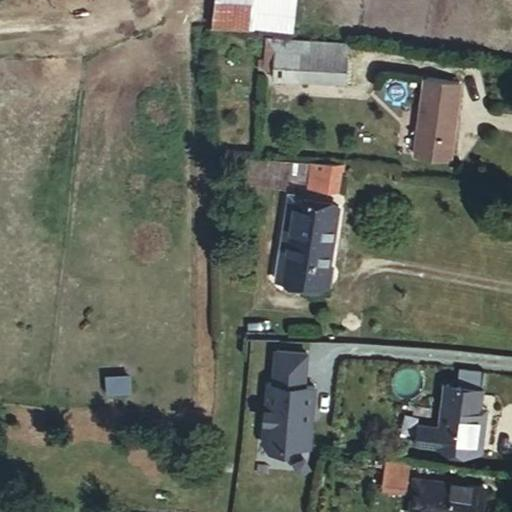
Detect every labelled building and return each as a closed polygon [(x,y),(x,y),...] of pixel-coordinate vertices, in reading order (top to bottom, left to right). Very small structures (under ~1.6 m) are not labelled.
[(342,69),(343,32),(275,30),(275,68),(342,69)] [(428,53),(425,103),(459,106),(466,55),(428,53)] [(305,150),(301,174),(337,176),(339,156),(305,150)] [(295,190),(288,263),(329,269),(338,196),(329,197),(331,185),(302,180),(300,191),(295,190)] [(471,327),(466,344),(487,347),(484,361),(492,361),(496,329),(471,327)] [(449,389),(456,390),(482,392),(484,379),(489,380),(495,380),(497,363),(492,361),(484,361),(487,347),(466,344),(455,342),(454,353),(444,351),(443,365),(451,365),(449,389)] [(482,392),(456,390),(452,408),(484,412),(489,380),(484,379),(482,392)] [(443,469),(442,491),(484,496),(488,461),(457,456),(454,470),(443,469)]
